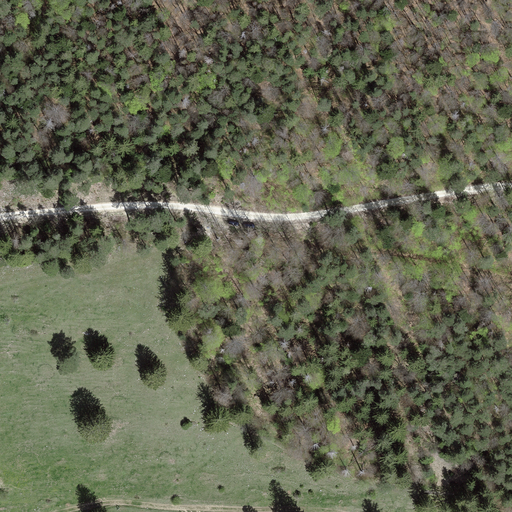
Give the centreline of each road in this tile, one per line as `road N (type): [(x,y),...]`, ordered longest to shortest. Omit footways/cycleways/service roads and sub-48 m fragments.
road 1 (unclassified): [(511,189),(320,218),(178,206),(0,218)]
road 2 (track): [(234,215),(286,235),(511,270)]
road 3 (track): [(270,511),(101,511)]
